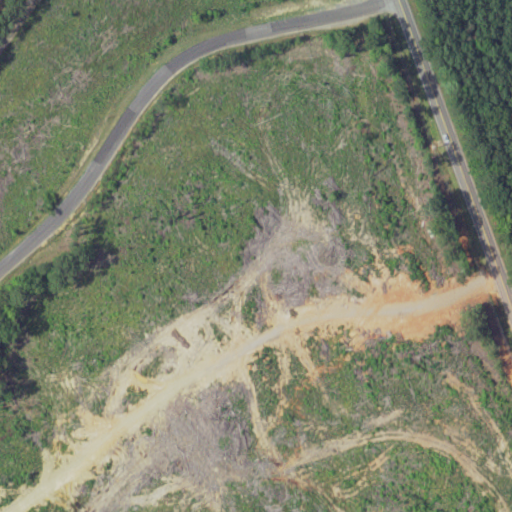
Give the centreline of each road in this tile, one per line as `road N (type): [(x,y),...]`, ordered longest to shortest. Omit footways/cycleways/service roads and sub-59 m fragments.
road 1 (residential): [(0,266),(54,217),(165,65),(243,34),(398,1)]
road 2 (tertiary): [(511,307),(397,0)]
